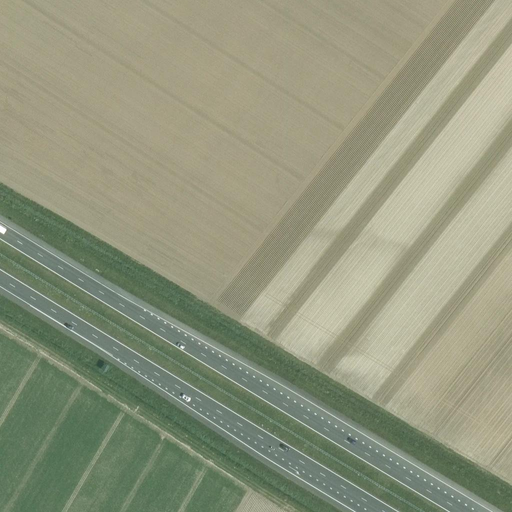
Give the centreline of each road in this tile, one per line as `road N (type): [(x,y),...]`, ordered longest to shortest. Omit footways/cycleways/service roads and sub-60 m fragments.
road 1 (motorway): [(466,511),(0,228)]
road 2 (motorway): [(0,278),(385,511)]
